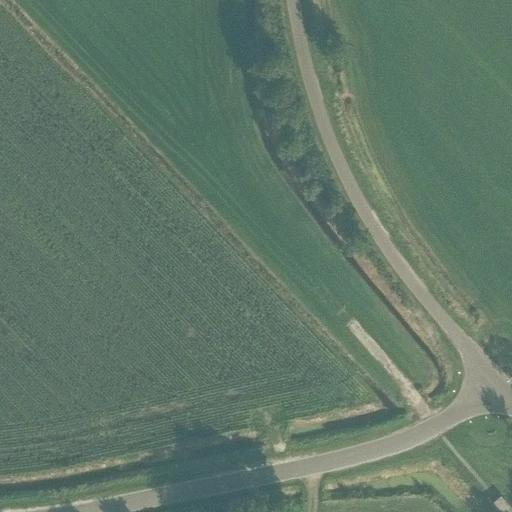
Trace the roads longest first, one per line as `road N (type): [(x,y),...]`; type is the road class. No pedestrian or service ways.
road 1 (unclassified): [(500,384),(376,233),(329,140),(306,55),(302,0)]
road 2 (tertiary): [(95,511),(399,444),(436,429),(500,384)]
